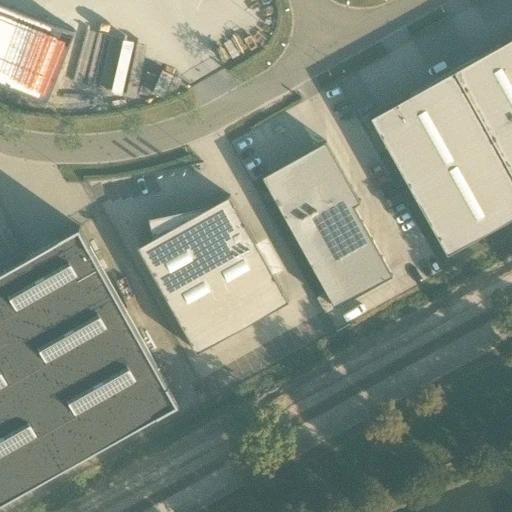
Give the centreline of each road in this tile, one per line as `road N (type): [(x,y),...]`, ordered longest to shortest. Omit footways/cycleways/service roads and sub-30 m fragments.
road 1 (unclassified): [(172,511),(511,326)]
road 2 (unclassified): [(0,141),(29,152),(120,151),(194,137),(334,58)]
